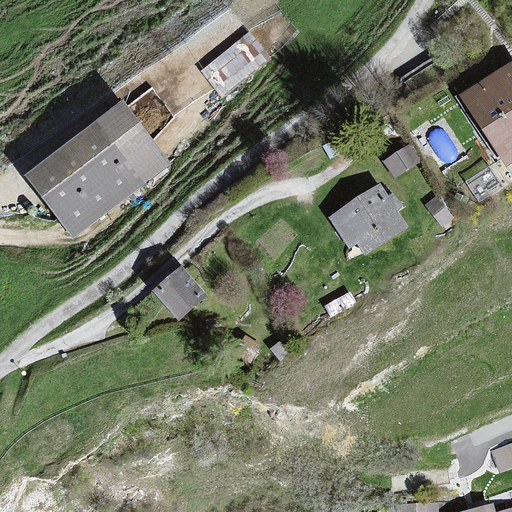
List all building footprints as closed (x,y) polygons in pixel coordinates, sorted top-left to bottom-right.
[(247,38),(199,78),(218,103),(266,65),(247,38)] [(511,62),(456,95),(502,169),(511,162),(511,62)] [(119,104),(22,179),(67,241),(167,169),(119,104)] [(402,145),(380,159),(391,177),(412,162),(402,145)] [(375,183),(322,218),(341,248),(352,241),(364,257),(405,226),(392,211),(399,204),(375,183)] [(176,267),(148,292),(173,322),(203,294),(176,267)] [(511,446),(486,457),(496,475),(511,469),(511,446)]
